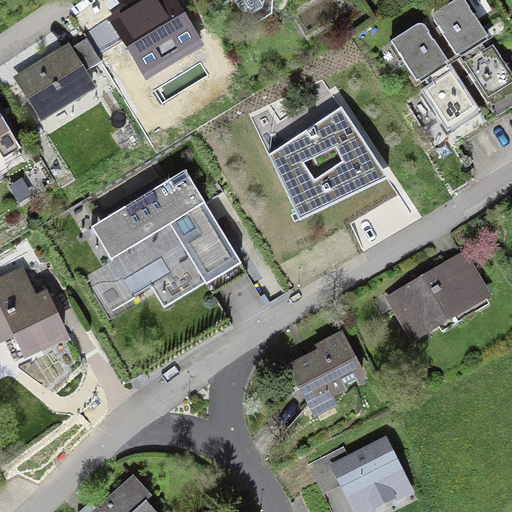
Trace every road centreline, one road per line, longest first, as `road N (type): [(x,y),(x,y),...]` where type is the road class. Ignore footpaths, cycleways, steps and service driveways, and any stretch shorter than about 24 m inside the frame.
road 1 (residential): [(252,333),(511,169)]
road 2 (residential): [(118,438),(185,376),(252,333)]
